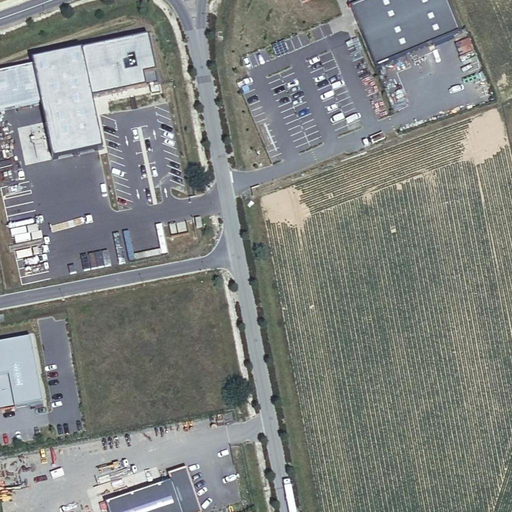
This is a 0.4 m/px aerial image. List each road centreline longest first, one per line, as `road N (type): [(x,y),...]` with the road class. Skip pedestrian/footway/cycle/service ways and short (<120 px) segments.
road 1 (unclassified): [(239,253),(289,511)]
road 2 (unclassified): [(191,0),(239,253)]
road 3 (unclassified): [(239,253),(0,301)]
